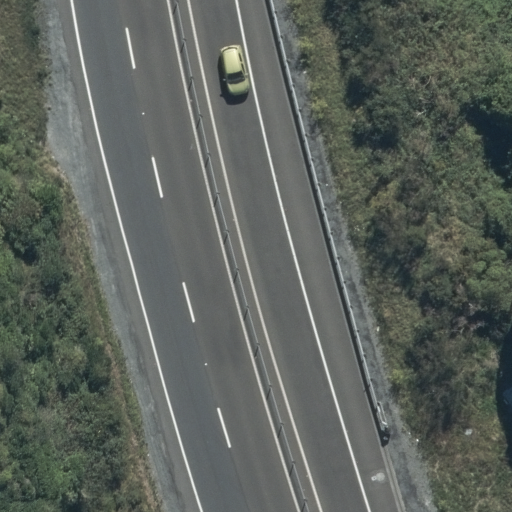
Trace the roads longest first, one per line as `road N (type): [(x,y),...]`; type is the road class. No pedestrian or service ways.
road 1 (trunk): [(210,0),(287,313),(351,511)]
road 2 (trunk): [(255,511),(160,199),(118,0)]
